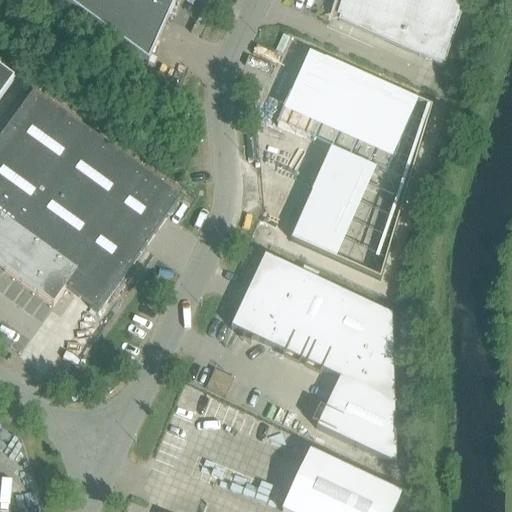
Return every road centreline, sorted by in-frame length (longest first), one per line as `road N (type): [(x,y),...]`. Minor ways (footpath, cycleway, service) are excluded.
road 1 (unclassified): [(107,458),(226,227),(220,93),(259,0)]
road 2 (unclassified): [(107,458),(0,381)]
